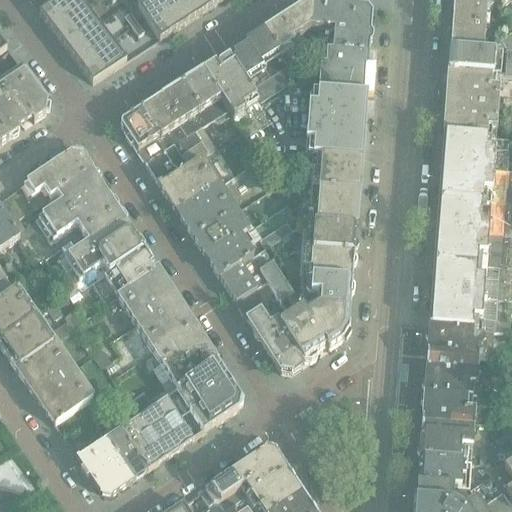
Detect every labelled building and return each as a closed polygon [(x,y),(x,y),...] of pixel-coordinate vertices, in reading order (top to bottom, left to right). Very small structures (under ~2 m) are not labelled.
[(84,10),(76,0),(61,0),(39,17),(52,34),(84,10)] [(178,32),(156,0),(148,0),(136,8),(160,44),(178,32)] [(196,21),(182,0),(156,0),(178,32),(196,21)] [(214,9),(208,0),(182,0),(196,21),(214,9)] [(227,0),(208,0),(214,9),(227,0)] [(482,57),(485,16),(472,0),(452,0),(449,54),(482,57)] [(511,0),(472,0),(485,16),(486,15),(495,8),(496,10),(500,15),(511,6),(511,0)] [(333,35),(337,8),(316,4),(308,6),(262,36),(277,58),(294,47),(292,44),(309,33),(333,35)] [(368,60),(371,23),(371,19),(366,12),(337,8),(333,35),(331,57),(368,60)] [(65,52),(97,28),(84,10),(52,34),(65,52)] [(78,69),(110,45),(97,28),(65,52),(78,69)] [(511,35),(500,44),(500,45),(500,80),(511,81),(511,35)] [(296,87),(277,58),(262,36),(245,46),(279,99),(279,98),(296,87)] [(126,66),(110,45),(78,69),(92,88),(126,66)] [(500,80),(500,45),(485,57),(482,57),(449,54),(447,76),(500,80)] [(279,99),(245,46),(227,58),(261,110),(279,99)] [(365,100),(367,76),(368,60),(331,57),(325,56),(325,70),(319,70),(317,97),(365,100)] [(261,110),(227,58),(203,74),(228,115),(233,122),(248,112),(249,115),(236,125),(244,138),(261,127),(264,131),(272,126),(261,110)] [(47,108),(18,70),(6,78),(8,82),(0,87),(0,148),(20,135),(18,133),(32,124),(33,126),(45,118),(47,108)] [(243,140),(227,116),(228,115),(203,74),(182,87),(207,128),(211,126),(225,148),(226,148),(231,154),(247,143),(245,140),(244,139),(243,140)] [(496,133),(499,92),(500,80),(447,76),(442,140),(494,144),(495,133),(496,133)] [(207,128),(182,87),(160,101),(187,141),(194,136),(201,146),(201,147),(209,159),(225,148),(211,126),(207,128)] [(365,100),(317,97),(312,97),(311,110),(308,110),(307,128),(363,132),(365,100)] [(187,141),(160,101),(140,114),(158,143),(165,155),(187,141)] [(158,143),(140,114),(127,123),(125,124),(123,134),(123,135),(137,157),(144,168),(165,155),(158,143)] [(360,164),(363,132),(307,128),(305,147),(304,161),(360,164)] [(202,164),(209,159),(201,147),(201,146),(194,136),(187,141),(165,155),(144,168),(160,191),(202,164)] [(511,176),(506,176),(509,145),(494,144),(442,140),(438,204),(511,209),(511,176)] [(56,199),(91,174),(82,161),(71,158),(26,189),(34,200),(43,194),(49,203),(56,199)] [(358,200),(360,164),(304,161),(302,195),(309,195),(358,200)] [(298,177),(299,165),(282,163),(281,176),(298,177)] [(193,243),(236,216),(202,164),(160,191),(193,243)] [(40,235),(104,194),(91,174),(56,199),(61,207),(41,221),(34,226),(40,235)] [(130,234),(117,214),(104,194),(40,235),(31,241),(37,250),(46,244),(49,248),(56,244),(76,230),(88,248),(50,272),(56,282),(130,234)] [(355,233),(358,200),(309,195),(308,219),(311,219),(310,230),(355,233)] [(31,241),(19,223),(4,203),(0,206),(0,256),(17,245),(19,249),(18,250),(33,272),(45,263),(37,250),(31,241)] [(511,273),(511,209),(438,204),(433,267),(511,273)] [(250,263),(263,254),(273,248),(292,235),(286,227),(252,249),(245,239),(249,236),(236,216),(193,243),(219,283),(235,307),(266,287),(250,263)] [(351,284),(354,243),(355,233),(310,230),(306,230),(303,273),(304,273),(304,282),(306,282),(351,284)] [(155,273),(143,254),(130,234),(56,282),(58,284),(65,295),(76,288),(102,270),(108,279),(92,290),(105,310),(116,302),(115,300),(155,273)] [(325,351),(303,316),(299,310),(263,254),(250,263),(266,287),(289,322),(279,328),(303,366),(309,367),(315,363),(317,357),(325,351)] [(511,325),(509,326),(511,290),(511,273),(433,267),(428,331),(493,337),(509,338),(511,338),(511,325)] [(192,330),(155,273),(115,300),(116,302),(152,357),(192,330)] [(0,305),(11,298),(0,281),(0,305)] [(348,336),(351,284),(306,282),(304,294),(305,294),(303,316),(325,351),(327,355),(342,345),(348,336)] [(18,293),(11,298),(0,305),(0,352),(15,374),(55,347),(18,293)] [(303,366),(279,328),(276,324),(269,329),(261,316),(268,311),(256,293),(235,307),(280,377),(291,379),(301,372),(299,368),(303,366)] [(86,324),(77,312),(63,321),(72,334),(86,324)] [(217,368),(192,330),(152,357),(176,394),(217,368)] [(475,402),(478,363),(490,364),(493,337),(428,331),(423,398),(475,402)] [(94,403),(74,375),(55,347),(15,374),(54,430),(94,403)] [(110,366),(100,351),(90,358),(100,373),(110,366)] [(147,475),(238,414),(240,404),(217,368),(176,394),(153,410),(138,421),(119,434),(147,475)] [(143,396),(128,406),(138,421),(153,410),(143,396)] [(473,428),(475,402),(423,398),(420,436),(449,438),(451,426),(473,428)] [(500,430),(499,433),(505,440),(509,438),(511,431),(511,403),(511,405),(503,423),(500,430)] [(147,475),(119,434),(107,417),(92,427),(104,446),(77,464),(100,497),(111,500),(147,475)] [(500,430),(503,423),(487,422),(486,429),(500,430)] [(471,456),(473,428),(451,426),(449,438),(420,436),(418,463),(470,468),(471,456)] [(482,469),(490,453),(479,452),(478,469),(482,469)] [(245,503),(286,474),(275,457),(264,455),(229,478),(245,503)] [(511,465),(505,470),(502,466),(500,467),(495,460),(484,467),(489,475),(491,474),(511,506),(511,465)] [(466,495),(470,468),(418,463),(416,489),(466,495)] [(278,511),(301,497),(286,474),(245,503),(251,511),(278,511)] [(222,511),(231,511),(245,503),(229,478),(199,498),(208,511),(212,507),(219,508),(222,511)] [(480,511),(486,508),(475,492),(468,497),(466,495),(416,489),(414,511),(480,511)] [(310,511),(301,497),(278,511),(310,511)] [(511,511),(502,498),(501,498),(486,508),(480,511),(511,511)]
